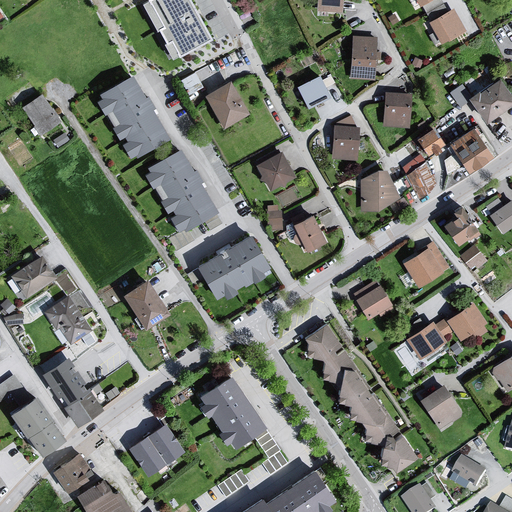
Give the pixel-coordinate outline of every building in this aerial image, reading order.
[(171,55),(209,34),(190,0),(141,0),(156,27),(157,26),(164,39),(163,39),(171,55)] [(317,0),(317,10),(342,11),(342,0),(317,0)] [(441,0),(426,0),(421,3),(430,19),(447,10),(441,0)] [(430,19),(428,21),(440,42),(465,28),(453,7),(447,10),(430,19)] [(394,13),(387,17),(391,24),(398,20),(394,13)] [(377,35),(351,34),(350,77),(375,78),(377,35)] [(423,60),(414,56),(411,63),(420,67),(423,60)] [(203,86),(195,71),(180,79),(188,94),(203,86)] [(479,71),(464,81),(473,93),(487,83),(479,71)] [(135,153),(136,155),(169,135),(151,106),(154,104),(147,93),(145,95),(132,73),(99,93),(102,97),(96,100),(105,114),(106,113),(113,125),(112,126),(119,138),(124,135),(127,139),(121,143),(129,157),(135,153)] [(319,73),(296,85),(307,106),(329,94),(319,73)] [(511,102),(511,95),(498,76),(487,83),(473,93),(470,95),(468,96),(470,99),(486,121),(511,102)] [(229,79),(204,93),(223,126),(248,112),(229,79)] [(460,106),(470,99),(468,96),(470,95),(461,83),(450,92),(460,106)] [(410,92),(384,90),(382,125),(408,127),(410,92)] [(42,92),(21,105),(39,134),(60,121),(42,92)] [(336,121),(335,124),(356,125),(350,114),(336,121)] [(335,124),(333,124),(331,157),(357,159),(359,126),(356,125),(335,124)] [(444,142),(433,125),(416,136),(427,153),(444,142)] [(472,126),(449,143),(469,171),(492,154),(472,126)] [(64,132),(53,139),(58,147),(69,140),(64,132)] [(182,227),(183,229),(202,217),(215,210),(216,209),(199,179),(201,178),(195,166),(193,168),(180,146),(147,166),(149,170),(144,173),(152,187),(153,186),(160,198),(159,199),(167,212),(172,209),(174,213),(168,216),(177,230),(182,227)] [(281,149),(255,163),(269,189),(295,175),(281,149)] [(420,153),(402,167),(406,173),(425,160),(420,153)] [(436,183),(427,161),(407,174),(419,198),(430,191),(436,183)] [(377,167),(359,178),(361,210),(377,209),(400,197),(386,168),(377,167)] [(409,205),(404,196),(395,201),(400,210),(409,205)] [(485,205),(490,212),(502,204),(497,197),(485,205)] [(511,224),(511,199),(511,198),(502,204),(490,212),(489,213),(502,232),(511,224)] [(455,213),(442,222),(456,242),(477,227),(460,203),(452,209),(455,213)] [(282,229),(281,209),(278,209),(269,210),(266,210),(268,230),(282,229)] [(202,217),(210,230),(222,223),(215,210),(202,217)] [(312,213),(292,222),(306,250),(325,240),(312,213)] [(194,239),(187,227),(169,238),(176,250),(194,239)] [(270,265),(249,231),(196,264),(216,298),(223,294),(226,298),(237,291),(236,288),(243,284),(244,286),(252,281),(254,281),(264,275),(262,271),(270,265)] [(423,248),(402,261),(417,286),(449,266),(432,240),(422,246),(423,248)] [(477,268),(487,260),(474,243),(460,255),(470,267),(474,264),(477,268)] [(41,253),(10,273),(25,296),(56,276),(41,253)] [(146,278),(123,293),(146,327),(169,311),(146,278)] [(353,292),(356,297),(378,284),(375,279),(353,292)] [(355,298),(367,318),(391,303),(379,283),(378,284),(356,297),(355,298)] [(68,294),(44,310),(56,329),(59,327),(70,343),(91,329),(68,294)] [(16,306),(7,297),(0,304),(9,313),(16,306)] [(472,300),(445,318),(453,330),(459,339),(469,332),(474,339),(487,330),(482,323),(486,320),(472,300)] [(23,322),(21,313),(15,314),(3,316),(7,324),(23,322)] [(443,337),(453,330),(445,318),(444,317),(434,324),(443,337)] [(432,320),(405,338),(419,357),(445,339),(443,337),(434,324),(432,320)] [(414,455),(326,322),(304,337),(307,342),(306,353),(321,358),(323,361),(321,377),(333,380),(338,388),(337,399),(349,403),(348,415),(360,419),(365,427),(364,439),(381,444),(379,461),(391,464),(394,469),(414,455)] [(366,344),(370,351),(377,346),(373,340),(366,344)] [(511,352),(491,367),(507,391),(511,387),(511,352)] [(67,355),(41,372),(63,404),(89,387),(67,355)] [(0,382),(0,400),(10,393),(19,404),(30,395),(13,373),(0,382)] [(264,424),(230,373),(199,394),(203,401),(199,404),(207,416),(210,414),(220,429),(217,431),(224,441),(230,438),(234,444),(252,432),(264,424)] [(443,382),(419,398),(439,428),(451,420),(454,420),(461,416),(462,410),(443,382)] [(115,385),(105,393),(110,399),(120,392),(115,385)] [(102,407),(89,387),(63,404),(76,424),(102,407)] [(34,397),(11,414),(41,455),(65,438),(34,397)] [(155,414),(161,423),(164,422),(165,424),(174,417),(166,406),(155,414)] [(161,423),(128,447),(147,474),(183,449),(165,424),(164,422),(161,423)] [(264,424),(252,432),(268,457),(279,450),(280,449),(264,424)] [(287,462),(279,450),(268,457),(262,462),(270,473),(287,462)] [(51,470),(65,491),(87,477),(86,475),(92,472),(79,452),(51,470)] [(452,472),(477,486),(487,470),(462,455),(452,472)] [(335,499),(313,467),(265,500),(261,495),(235,511),(317,511),(324,511),(331,507),(328,503),(335,499)] [(249,480),(241,468),(217,484),(225,496),(249,480)] [(102,477),(75,494),(86,511),(130,511),(118,488),(114,491),(110,489),(102,477)] [(428,483),(422,487),(430,500),(436,496),(428,483)] [(402,497),(412,511),(429,511),(436,508),(430,500),(422,487),(420,485),(402,497)] [(500,507),(510,511),(511,511),(511,498),(506,496),(500,507)] [(510,511),(500,507),(491,502),(485,511),(510,511)]
